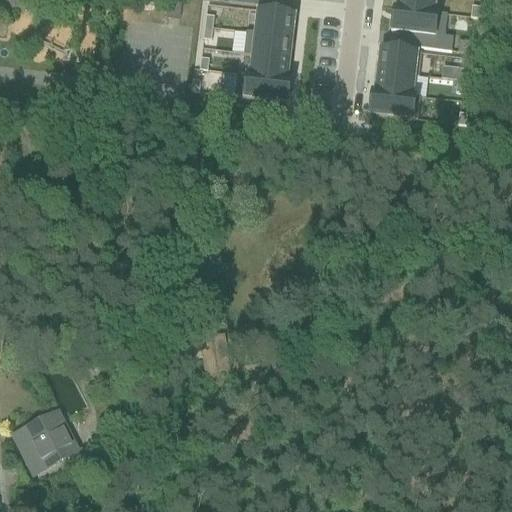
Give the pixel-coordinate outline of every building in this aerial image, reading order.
[(229,0),(228,6),(266,10),(267,0),(229,0)] [(393,11),(393,12),(446,18),(446,17),(433,16),(434,0),(398,0),(397,12),(393,11)] [(471,9),(470,21),(478,22),(479,10),(471,9)] [(393,12),(390,35),(414,37),(413,51),(451,56),(452,40),(444,39),(446,18),(393,12)] [(246,34),(246,35),(291,41),(294,18),(258,14),(255,36),(246,34)] [(205,19),(204,31),(212,31),(213,19),(205,19)] [(204,31),(203,42),(211,43),(212,31),(204,31)] [(246,35),(243,57),(288,62),(291,41),(246,35)] [(380,52),(378,75),(418,79),(421,57),(380,52)] [(237,77),(237,78),(290,84),(290,83),(286,83),(288,62),(243,57),(243,58),(252,59),(250,78),(237,77)] [(200,61),(199,73),(207,74),(208,62),(200,61)] [(458,72),(456,84),(464,85),(466,73),(458,72)] [(371,94),(371,95),(420,101),(420,100),(411,99),(413,80),(418,80),(418,79),(378,75),(375,95),(371,94)] [(237,78),(234,100),(287,107),(287,106),(290,84),(237,78)] [(192,83),(190,95),(198,96),(200,84),(192,83)] [(456,84),(455,96),(463,97),(464,85),(456,84)] [(371,95),(369,118),(417,124),(420,101),(371,95)] [(458,117),(457,128),(465,129),(467,117),(458,117)] [(193,273),(168,289),(178,304),(203,288),(204,289),(228,273),(216,254),(191,270),(193,273)] [(221,339),(200,342),(205,376),(232,372),(229,353),(223,354),(221,339)] [(57,460),(74,451),(58,419),(28,434),(26,431),(15,437),(35,476),(59,463),(57,460)]
